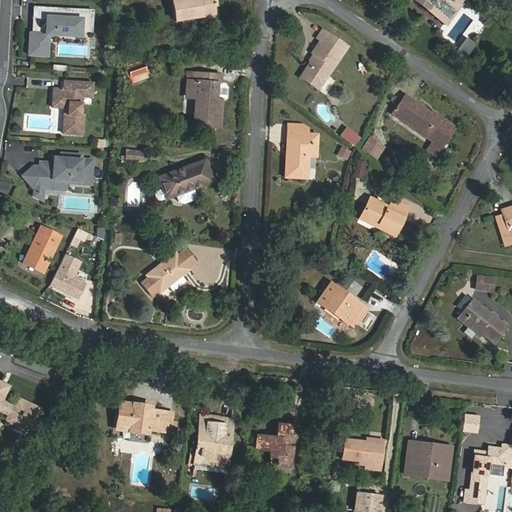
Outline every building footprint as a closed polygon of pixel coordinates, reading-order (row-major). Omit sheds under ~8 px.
[(202,15),(214,14),(211,0),(171,0),(174,19),(202,15)] [(415,0),(428,10),(430,6),(443,16),(455,0),(415,0)] [(461,2),(458,0),(455,0),(443,16),(448,20),(461,2)] [(426,11),(444,25),(448,20),(443,16),(430,6),(428,10),(426,11)] [(45,31),(47,10),(34,9),(32,36),(37,36),(38,30),(45,31)] [(81,13),(47,10),(45,31),(38,30),(37,36),(32,36),(29,36),(28,57),(46,58),(48,37),(68,39),(68,30),(80,31),(81,13)] [(91,35),(93,13),(81,13),(80,31),(68,30),(68,39),(79,39),(80,34),(91,35)] [(324,29),(318,37),(322,39),(313,51),(314,52),(318,55),(316,59),(312,59),(301,75),(318,87),(348,45),(324,29)] [(146,77),(141,63),(127,69),(132,83),(146,77)] [(35,66),(33,73),(46,78),(48,71),(35,66)] [(220,84),(221,75),(192,73),(192,81),(189,81),(188,98),(195,98),(192,126),(218,128),(220,99),(223,99),(227,96),(227,89),(224,85),(220,84)] [(67,118),(64,117),(62,136),(82,138),(83,119),(80,119),(81,107),(82,100),(91,100),(93,86),(64,84),(63,92),(53,91),(52,110),(64,111),(67,111),(67,118)] [(440,149),(456,128),(439,116),(437,118),(406,95),(392,115),(400,121),(405,125),(407,123),(431,140),(430,141),(440,149)] [(308,156),(315,156),(317,135),(307,134),(307,128),(302,125),(288,124),(287,133),(287,134),(290,134),(289,142),(287,142),(286,151),(289,151),(288,154),(286,154),(284,177),(307,179),(308,156)] [(351,144),(357,136),(346,128),(340,136),(351,144)] [(376,160),(384,147),(368,138),(361,150),(376,160)] [(340,147),(337,157),(349,160),(351,150),(340,147)] [(124,161),(125,161),(145,163),(146,152),(125,150),(124,161)] [(91,186),(93,164),(82,163),(82,158),(62,157),(61,160),(61,162),(55,161),(54,167),(51,167),(41,166),(40,171),(34,170),(22,178),(30,184),(35,185),(35,187),(53,189),(54,182),(91,186)] [(61,162),(61,160),(52,159),(51,167),(54,167),(55,161),(61,162)] [(193,188),(212,181),(205,160),(158,177),(162,188),(156,191),(154,195),(156,199),(160,201),(175,195),(178,202),(182,205),(197,199),(193,188)] [(361,179),(365,163),(357,161),(353,177),(361,179)] [(91,188),(91,186),(54,182),(53,189),(35,187),(34,196),(35,196),(43,197),(44,192),(65,193),(66,186),(91,188)] [(359,219),(394,237),(405,216),(409,209),(393,200),(389,207),(370,198),(359,219)] [(502,215),(495,217),(503,245),(511,242),(511,240),(510,231),(511,230),(511,207),(501,211),(502,215)] [(40,227),(22,263),(42,273),(60,237),(40,227)] [(175,253),(158,266),(146,275),(159,293),(180,277),(189,271),(175,253)] [(486,278),(476,276),(475,289),(484,290),(486,278)] [(316,303),(346,325),(350,320),(361,306),(330,284),(316,303)] [(467,321),(481,333),(494,344),(507,328),(472,299),(457,318),(465,324),(467,321)] [(361,306),(350,320),(356,325),(366,310),(361,306)] [(478,336),(481,333),(467,321),(465,324),(478,336)] [(0,405),(8,410),(4,417),(9,420),(28,431),(41,408),(19,394),(14,402),(5,396),(0,393),(0,386),(6,376),(0,372),(0,405)] [(14,381),(6,376),(0,386),(0,393),(5,396),(14,381)] [(151,407),(119,402),(116,422),(131,424),(130,432),(128,441),(146,443),(148,429),(169,432),(172,413),(150,409),(151,407)] [(218,417),(199,414),(198,420),(217,422),(218,417)] [(217,422),(198,420),(194,457),(225,461),(231,419),(218,417),(217,422)] [(131,424),(116,422),(115,430),(130,432),(131,424)] [(293,426),(278,423),(276,438),(257,435),(255,449),(269,451),(275,452),(274,466),(289,468),(291,448),(285,447),(286,439),(291,440),(293,426)] [(382,444),(365,442),(344,439),(341,459),(366,462),(365,468),(378,470),(382,444)] [(450,447),(447,446),(408,441),(404,468),(433,471),(432,475),(447,477),(450,447)] [(487,453),(473,451),(468,490),(464,490),(462,501),(482,503),(486,465),(510,468),(511,452),(511,450),(488,447),(487,453)] [(275,452),(269,451),(267,465),(274,466),(275,452)] [(225,461),(194,457),(193,465),(224,469),(225,461)] [(446,481),(447,477),(432,475),(433,471),(404,468),(404,475),(446,481)] [(377,511),(380,495),(355,492),(352,511),(377,511)]
